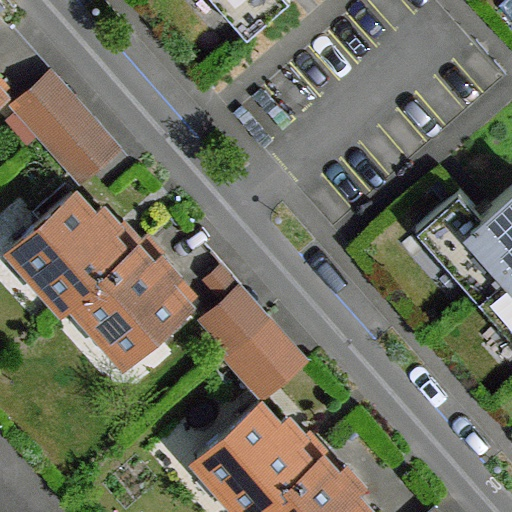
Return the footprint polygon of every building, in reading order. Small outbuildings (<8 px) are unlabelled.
[(219,0),(249,33),(288,0),(219,0)] [(44,137),(80,175),(117,141),(49,66),(12,100),(44,137)] [(511,186),(483,212),(462,188),(418,224),(481,296),(511,268),(511,186)] [(77,297),(128,251),(75,190),(14,244),(67,305),(77,297)] [(137,243),(128,251),(77,297),(130,357),(190,303),(137,243)] [(511,268),(481,296),(511,331),(511,268)] [(267,309),(242,281),(202,316),(227,347),(227,357),(262,400),(309,358),(267,309)] [(314,460),(262,400),(200,454),(252,511),(254,511),(261,506),(314,460)] [(373,511),(322,453),(314,460),(261,506),(266,511),(373,511)] [(441,511),(435,503),(423,511),(441,511)]
